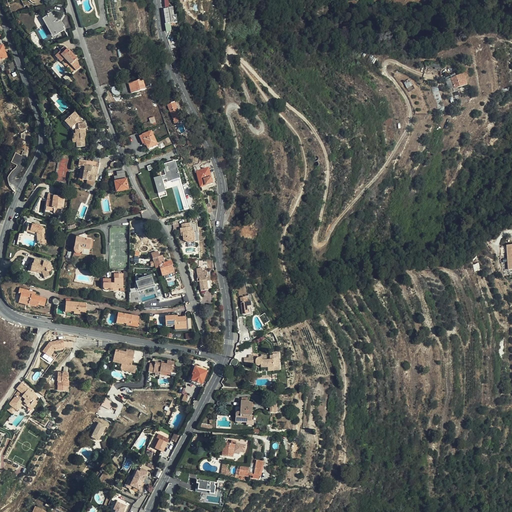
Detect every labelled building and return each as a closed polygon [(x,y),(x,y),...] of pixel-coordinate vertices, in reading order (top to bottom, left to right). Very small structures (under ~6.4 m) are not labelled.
[(164,0),(165,0),(166,9),(168,9),(170,23),(177,22),(176,18),(174,18),(173,10),(170,10),(168,0),(164,0)] [(59,24),(51,12),(43,18),(50,29),(51,28),(55,35),(58,33),(57,31),(60,30),(61,32),(65,30),(61,23),(59,24)] [(56,56),(59,59),(62,55),(66,58),(69,61),(78,69),(81,66),(78,58),(67,48),(63,53),(60,51),(56,56)] [(362,54),(359,59),(368,64),(371,58),(362,53),(362,54)] [(463,74),(451,78),(454,89),(453,89),(454,93),(458,92),(457,89),(467,86),(463,74)] [(147,89),(144,79),(129,83),(132,93),(147,89)] [(431,86),(436,100),(437,99),(439,99),(442,98),(438,84),(431,86)] [(438,101),(436,102),(440,112),(446,110),(443,100),(440,100),(438,101)] [(179,113),(175,103),(172,105),(171,103),(167,104),(176,124),(183,121),(180,113),(179,113)] [(75,133),(75,137),(75,142),(78,142),(78,146),(86,146),(86,139),(87,139),(87,133),(86,133),(85,129),(87,129),(88,128),(89,127),(89,126),(88,124),(86,124),(85,124),(80,117),(81,116),(77,111),(68,118),(74,126),(73,127),(74,128),(74,129),(76,129),(76,133),(75,133)] [(147,146),(148,149),(157,146),(152,132),(139,136),(142,145),(144,144),(145,147),(147,146)] [(85,167),(84,172),(83,180),(87,181),(86,186),(94,187),(95,182),(99,163),(79,160),(78,166),(79,166),(85,167)] [(176,160),(168,162),(170,170),(178,168),(176,160)] [(167,176),(163,178),(162,175),(155,177),(160,197),(167,195),(163,179),(168,178),(168,182),(180,178),(178,168),(170,170),(168,162),(164,164),(167,176)] [(213,183),(209,168),(201,170),(199,164),(194,165),(196,172),(197,171),(200,186),(213,183)] [(128,189),(126,179),(125,180),(124,171),(117,172),(118,176),(114,177),(117,191),(128,189)] [(54,200),(48,199),(46,207),(55,208),(54,212),(61,214),(65,197),(55,195),(54,200)] [(36,232),(37,240),(38,240),(44,240),(43,233),(43,228),(42,228),(42,227),(31,224),(30,226),(27,225),(25,231),(34,233),(34,231),(36,232)] [(197,245),(196,235),(195,235),(194,231),(191,231),(191,227),(183,228),(184,232),(182,232),(183,237),(184,236),(185,244),(190,246),(197,245)] [(76,237),(74,250),(75,251),(76,252),(77,253),(79,253),(81,253),(82,251),(82,250),(83,248),(90,249),(92,240),(76,237)] [(173,276),(170,267),(172,266),(171,262),(165,264),(163,256),(160,256),(158,251),(152,254),(157,268),(160,267),(162,275),(166,274),(167,279),(173,276)] [(42,273),(44,278),(49,276),(48,272),(53,270),(49,262),(34,258),(33,263),(30,272),(35,274),(36,271),(42,273)] [(211,286),(210,275),(208,275),(208,271),(204,272),(203,268),(198,269),(199,278),(197,278),(198,281),(200,281),(201,291),(208,290),(208,289),(210,289),(211,287),(211,286)] [(158,297),(152,272),(135,276),(138,291),(155,287),(156,291),(139,294),(141,301),(158,297)] [(109,290),(110,290),(119,290),(120,290),(123,290),(124,275),(114,275),(114,280),(103,280),(103,290),(104,291),(105,291),(107,291),(108,291),(109,290)] [(21,294),(19,300),(28,303),(28,304),(37,307),(38,306),(44,307),(46,300),(34,296),(35,293),(19,289),(18,293),(21,294)] [(248,301),(248,296),(241,297),(242,307),(239,308),(240,316),(244,316),(244,314),(253,313),(251,301),(248,301)] [(28,303),(19,300),(18,303),(37,309),(37,307),(28,304),(28,303)] [(85,314),(86,303),(67,301),(66,310),(75,311),(74,313),(85,314)] [(119,313),(117,321),(126,323),(126,325),(130,325),(131,322),(138,324),(139,316),(119,313)] [(166,316),(166,324),(175,324),(175,326),(175,329),(187,328),(186,316),(178,317),(178,315),(166,316)] [(64,347),(63,342),(60,343),(60,340),(51,343),(44,351),(47,354),(49,352),(52,355),(56,350),(64,347)] [(132,365),(134,357),(127,355),(128,352),(116,349),(113,362),(122,364),(121,370),(135,373),(137,366),(132,365)] [(279,369),(279,353),(272,353),(272,355),(269,355),(269,359),(266,359),(266,356),(261,355),(260,357),(259,357),(257,357),(256,358),(253,358),(253,355),(250,355),(250,358),(244,358),(244,364),(255,364),(256,365),(258,366),(259,366),(260,365),(261,368),(268,367),(273,367),(273,370),(279,369)] [(174,365),(167,364),(154,362),(154,364),(149,363),(148,371),(160,373),(160,372),(170,374),(170,372),(172,372),(174,365)] [(201,387),(207,369),(195,365),(191,375),(193,376),(190,383),(201,387)] [(58,372),(57,378),(59,378),(58,381),(58,385),(69,386),(70,381),(68,380),(69,373),(63,372),(62,373),(58,372)] [(31,412),(39,402),(36,399),(39,396),(22,381),(16,388),(19,391),(8,403),(18,411),(23,406),(31,412)] [(236,421),(246,422),(248,422),(248,419),(251,419),(252,415),(253,402),(249,402),(249,401),(248,401),(249,397),(243,396),(242,400),(241,400),(240,412),(237,412),(237,413),(236,421)] [(248,422),(246,422),(246,424),(253,425),(254,416),(252,415),(251,419),(248,419),(248,422)] [(109,423),(97,417),(95,421),(98,422),(91,436),(99,440),(106,426),(107,427),(109,423)] [(167,442),(164,440),(159,438),(154,448),(162,452),(167,442)] [(233,457),(234,454),(234,451),(240,452),(246,453),(247,446),(235,444),(235,440),(231,439),(231,444),(224,443),(224,448),(222,455),(233,457)] [(250,466),(241,464),(239,475),(250,476),(250,474),(255,475),(256,473),(261,473),(262,464),(264,465),(265,460),(258,459),(257,463),(251,462),(250,466)] [(229,476),(230,468),(223,467),(222,474),(229,476)] [(134,476),(143,481),(147,473),(137,469),(134,476)] [(139,488),(143,481),(134,476),(130,484),(139,488)] [(215,485),(215,483),(198,480),(196,491),(215,494),(216,486),(215,485)] [(114,508),(116,509),(121,511),(123,511),(127,505),(118,500),(114,508)]
